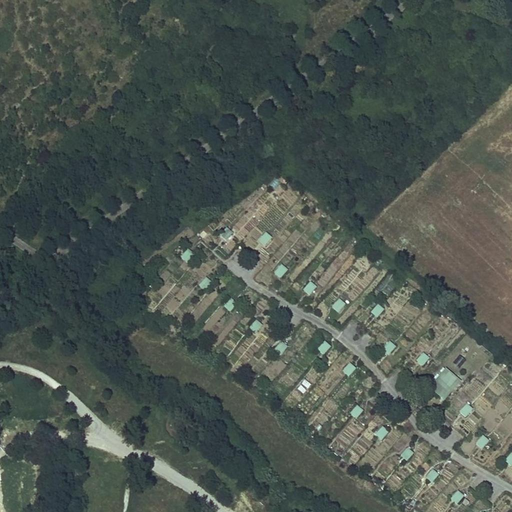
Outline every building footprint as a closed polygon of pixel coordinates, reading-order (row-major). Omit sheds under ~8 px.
[(267,247),(272,237),(264,233),(259,243),(267,247)] [(187,249),(181,258),(188,263),(194,254),(187,249)] [(274,275),(282,280),(288,270),(281,265),(274,275)] [(206,292),(213,282),(205,277),(199,287),(206,292)] [(302,291),(309,297),(316,287),(309,282),(302,291)] [(229,299),(225,310),(233,313),(237,302),(229,299)] [(339,314),(347,306),(339,299),(331,307),(339,314)] [(378,319),(383,309),(375,305),(371,315),(378,319)] [(281,341),(274,351),(282,356),(288,346),(281,341)] [(316,350),(323,356),(330,347),(324,341),(316,350)] [(388,341),(381,351),(388,356),(395,346),(388,341)] [(423,368),(429,357),(422,353),(415,363),(423,368)] [(341,372),(347,378),(355,370),(349,364),(341,372)] [(446,368),(427,388),(442,402),(461,383),(446,368)] [(465,403),(458,414),(466,419),(473,409),(465,403)] [(356,419),(363,410),(356,405),(349,414),(356,419)] [(381,426),(373,435),(381,441),(389,432),(381,426)] [(483,436),(475,444),(480,450),(488,442),(483,436)] [(400,457),(407,462),(413,453),(406,448),(400,457)] [(511,453),(510,452),(503,462),(510,467),(511,464),(511,453)] [(432,483),(438,475),(431,470),(425,478),(432,483)] [(449,501),(457,506),(463,496),(456,491),(449,501)]
